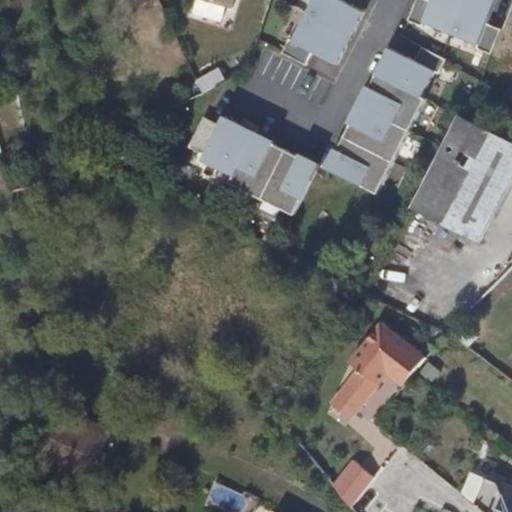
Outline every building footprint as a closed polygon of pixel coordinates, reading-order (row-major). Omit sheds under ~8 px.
[(235,0),(204,0),(232,9),(235,0)] [(262,30),(271,0),(265,0),(256,28),(262,30)] [(318,0),(296,42),(292,40),(288,48),(314,58),(315,54),(340,67),(367,13),(342,1),(342,0),(318,0)] [(489,26),(499,1),(497,0),(435,0),(434,3),(426,0),(418,0),(410,22),(424,28),(426,24),(479,46),(478,51),(493,57),(503,32),(489,26)] [(308,67),(314,58),(288,48),(284,55),(308,67)] [(417,62),(393,49),(376,81),(428,101),(429,101),(424,99),(436,74),(440,75),(447,61),(424,49),(417,62)] [(223,86),(218,76),(199,85),(205,97),(223,86)] [(428,101),(376,81),(372,90),(376,91),(358,127),(353,125),(339,152),(344,155),(335,172),(379,195),(428,101)] [(247,120),(244,126),(227,117),(223,126),(207,118),(192,148),(207,156),(205,161),(236,177),(233,185),(297,216),(318,172),(300,162),(303,158),(275,144),(273,148),(256,141),(262,128),(247,120)] [(511,186),(511,143),(462,117),(417,206),(483,241),(511,188),(511,186)] [(403,388),(425,360),(381,326),(351,365),(359,372),(337,400),(356,415),(387,376),(403,388)] [(356,415),(337,400),(332,406),(352,422),(356,415)] [(65,452),(104,453),(106,419),(66,418),(65,452)] [(331,482),(354,500),(376,473),(353,454),(331,482)] [(511,511),(511,493),(509,500),(508,499),(501,511),(511,511)]
